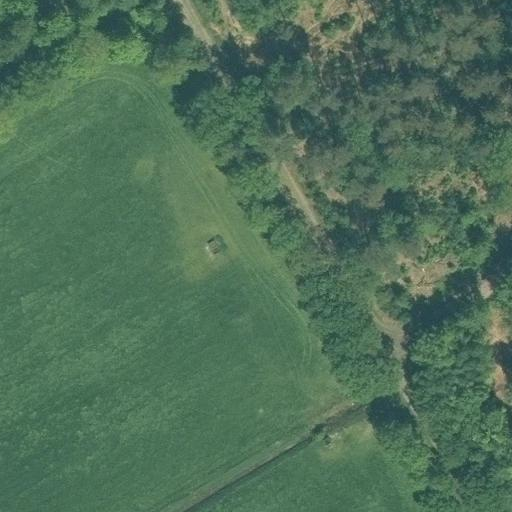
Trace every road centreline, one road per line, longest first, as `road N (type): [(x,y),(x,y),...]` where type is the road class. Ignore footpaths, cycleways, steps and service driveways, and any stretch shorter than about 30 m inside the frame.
road 1 (track): [(178,0),(385,359)]
road 2 (track): [(385,359),(475,511)]
